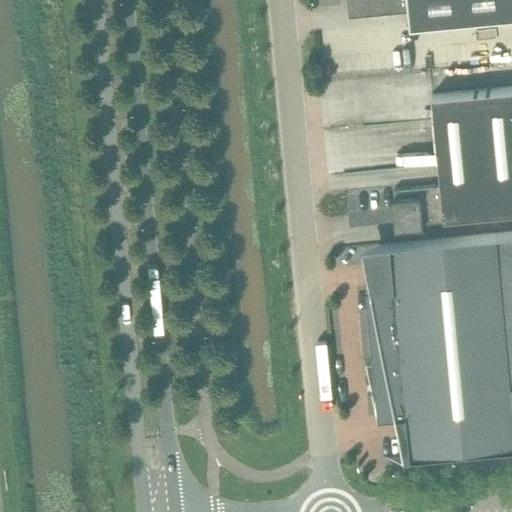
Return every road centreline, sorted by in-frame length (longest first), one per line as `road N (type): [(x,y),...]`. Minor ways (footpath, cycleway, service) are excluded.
road 1 (tertiary): [(94,0),(145,511)]
road 2 (tertiary): [(175,511),(126,0)]
road 3 (unclassified): [(328,511),(280,0)]
